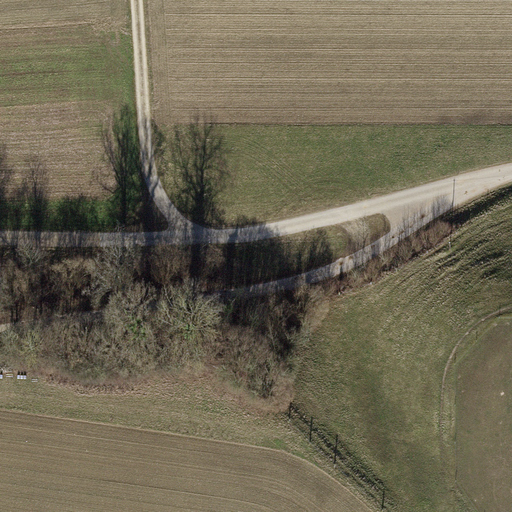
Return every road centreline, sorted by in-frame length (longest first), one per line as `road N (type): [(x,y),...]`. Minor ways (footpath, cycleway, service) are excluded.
road 1 (track): [(0,330),(339,268),(382,244),(449,187)]
road 2 (track): [(164,235),(285,227),(511,169)]
road 3 (track): [(164,235),(138,0)]
road 4 (track): [(0,238),(164,235)]
